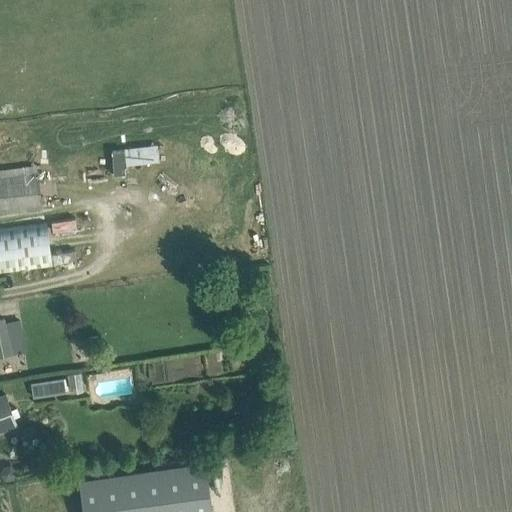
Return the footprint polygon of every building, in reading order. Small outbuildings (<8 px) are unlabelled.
[(125,148),(128,163),(159,157),(156,142),(125,148)] [(96,176),(96,164),(57,165),(57,177),(96,176)] [(0,214),(42,210),(36,165),(0,169),(0,214)] [(0,272),(52,266),(47,222),(0,227),(0,272)] [(6,321),(5,318),(0,318),(0,356),(25,352),(19,318),(6,321)] [(31,379),(33,396),(68,391),(66,375),(31,379)] [(6,392),(0,394),(0,431),(18,425),(12,408),(6,392)] [(213,511),(206,459),(78,477),(83,511),(213,511)]
